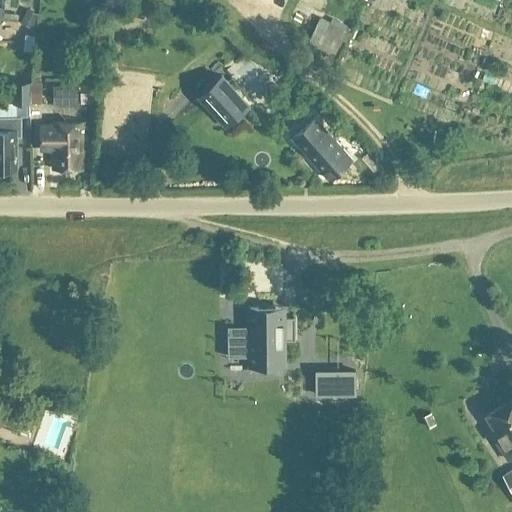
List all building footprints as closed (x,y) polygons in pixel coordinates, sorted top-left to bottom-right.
[(352,1),(346,14),(354,17),(360,4),(352,1)] [(27,8),(21,20),(31,25),(37,14),(27,8)] [(0,40),(18,40),(17,18),(0,18),(0,40)] [(315,26),(308,40),(334,53),(341,38),(315,26)] [(248,107),(221,75),(211,65),(189,84),(198,95),(225,126),(248,107)] [(0,169),(14,169),(16,169),(16,135),(21,135),(21,115),(32,115),(31,104),(29,104),(29,81),(13,81),(13,104),(0,103),(0,169)] [(29,81),(29,104),(31,104),(40,104),(40,81),(29,81)] [(77,105),(77,85),(53,85),(53,106),(77,105)] [(304,151),(328,179),(352,159),(327,131),(314,116),(291,136),(304,151)] [(83,168),(83,121),(51,122),(51,125),(39,125),(40,149),(52,149),(52,169),(83,168)] [(250,354),(250,364),(283,364),(282,317),(272,317),(272,309),(274,309),(274,307),(249,308),(250,354)] [(355,390),(355,370),(327,370),(327,390),(355,390)] [(268,376),(241,377),(242,406),(269,405),(268,376)] [(0,395),(0,412),(12,416),(17,401),(0,395)] [(511,396),(502,403),(511,419),(511,396)] [(511,456),(511,419),(502,403),(485,414),(500,437),(495,440),(507,459),(511,456)] [(276,411),(280,429),(295,426),(292,408),(276,411)] [(429,416),(421,419),(426,430),(434,427),(429,416)] [(511,469),(503,475),(511,490),(511,469)]
